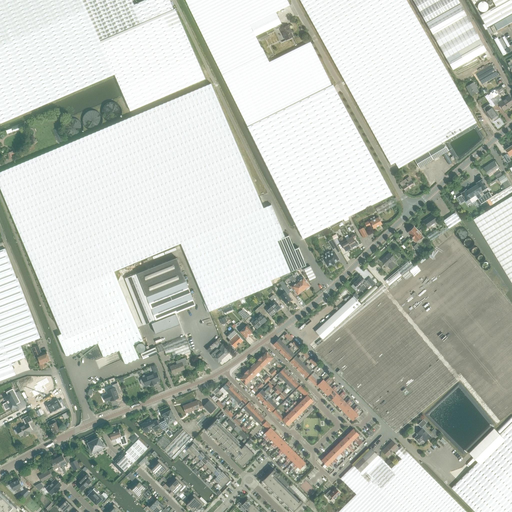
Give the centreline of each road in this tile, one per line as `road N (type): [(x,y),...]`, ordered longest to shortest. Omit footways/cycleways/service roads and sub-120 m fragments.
road 1 (unclassified): [(331,287),(288,230),(175,0)]
road 2 (unclassified): [(91,424),(0,195)]
road 3 (unclassified): [(410,209),(294,0)]
road 4 (unclassified): [(62,388),(0,226)]
road 5 (unclassified): [(91,424),(224,369)]
road 6 (unclassified): [(410,209),(511,122)]
road 7 (residential): [(287,324),(374,413)]
